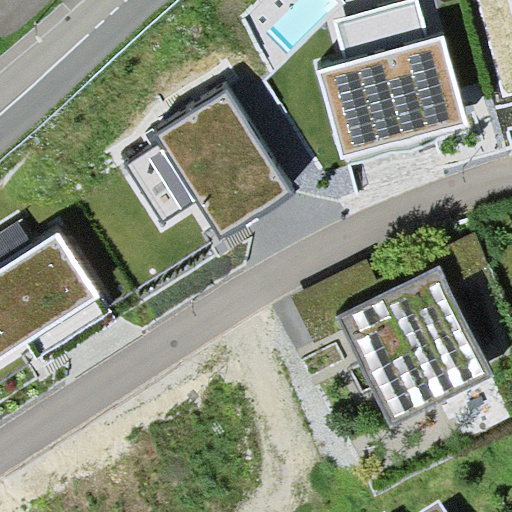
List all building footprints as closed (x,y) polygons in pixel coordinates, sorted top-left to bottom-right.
[(430,38),(419,0),(410,0),(335,20),(346,62),(317,70),(341,158),(468,124),(444,34),(430,38)] [(162,143),(127,165),(164,224),(200,202),(223,238),(292,195),(227,92),(158,135),(162,143)] [(0,270),(35,247),(18,221),(0,232),(0,270)] [(424,254),(431,270),(439,266),(448,285),(491,266),(475,231),(424,254)] [(101,295),(59,232),(35,247),(0,270),(0,360),(27,344),(101,295)] [(384,293),(367,259),(292,296),(315,342),(343,328),(337,316),(384,293)] [(384,293),(337,316),(343,328),(391,426),(493,375),(448,285),(439,266),(431,270),(384,293)] [(111,310),(101,295),(27,344),(37,359),(111,310)] [(447,511),(439,498),(418,511),(385,511),(384,509),(379,511),(447,511)]
